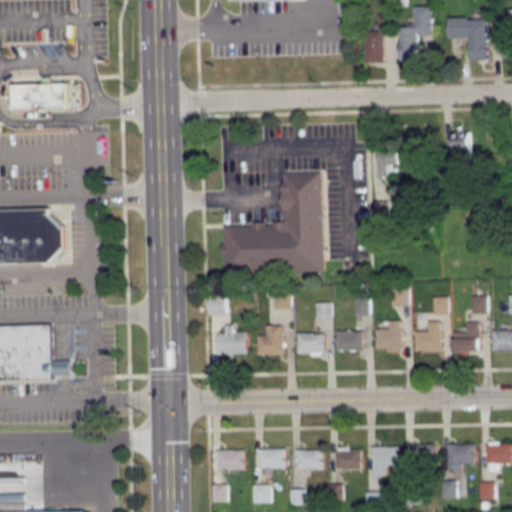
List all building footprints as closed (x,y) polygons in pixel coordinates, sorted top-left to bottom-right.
[(388,62),(388,32),(394,32),(394,14),(380,14),(380,31),(367,31),(367,62),(388,62)] [(490,60),(490,17),(451,17),(451,38),(471,38),(471,60),(490,60)] [(434,35),(434,25),(402,25),(402,61),(422,61),(422,35),(434,35)] [(17,108),(17,84),(45,83),(45,77),(54,77),(54,80),(67,80),(67,83),(71,83),(71,107),(68,107),(68,110),(42,110),(42,107),(17,108)] [(472,131),(455,131),(455,153),(472,153),(472,131)] [(378,148),(378,178),(389,178),(389,165),(399,165),(399,148),(378,148)] [(326,271),(324,172),(283,173),(284,223),(224,224),(224,273),(326,271)] [(376,215),(389,215),(389,203),(376,203),(376,215)] [(0,208),(53,207),(53,213),(67,226),(67,248),(55,261),(0,262),(0,208)] [(210,314),(227,314),(227,295),(210,295),(210,314)] [(451,295),(435,295),(435,314),(451,314),(451,295)] [(474,295),(474,314),(490,314),(490,295),(474,295)] [(372,297),(356,297),(356,315),(372,315),(372,297)] [(333,302),(317,302),(317,317),(333,317),(333,302)] [(403,351),(403,320),(389,320),(389,331),(378,331),(378,351),(403,351)] [(444,321),(429,321),(429,332),(417,332),(417,351),(444,351),(444,321)] [(482,351),(482,321),(466,321),(466,332),(455,332),(455,351),(482,351)] [(0,324),(53,324),(54,357),(74,357),(75,374),(54,374),(54,379),(0,380),(0,324)] [(219,334),(219,355),(248,355),(248,333),(237,333),(237,324),(227,324),(227,334),(219,334)] [(286,354),(286,325),(268,325),(268,335),(259,335),(259,355),(286,354)] [(338,351),(365,351),(365,330),(338,330),(338,351)] [(494,350),(511,349),(511,330),(494,330),(494,350)] [(325,333),(298,333),(298,354),(325,354),(325,333)] [(511,442),(488,442),(488,470),(504,470),(504,463),(511,463),(511,442)] [(412,444),(412,463),(438,463),(438,443),(412,444)] [(450,443),(451,463),(477,463),(476,444),(466,444),(466,443),(450,443)] [(374,446),(375,466),(401,465),(400,447),(390,447),(390,446),(374,446)] [(363,469),(363,447),(337,447),(337,469),(363,469)] [(287,448),(260,448),(260,468),(287,468),(287,448)] [(217,449),(217,469),(246,469),(246,449),(217,449)] [(298,469),(326,469),(326,449),(298,449),(298,469)] [(482,498),(496,498),(496,482),(482,482),(482,498)] [(229,483),(213,483),(213,501),(229,501),(229,483)] [(254,502),(273,502),(273,484),(254,484),(254,502)] [(292,504),(305,504),(305,489),(292,489),(292,504)] [(367,506),(389,506),(389,492),(367,492),(367,506)]
